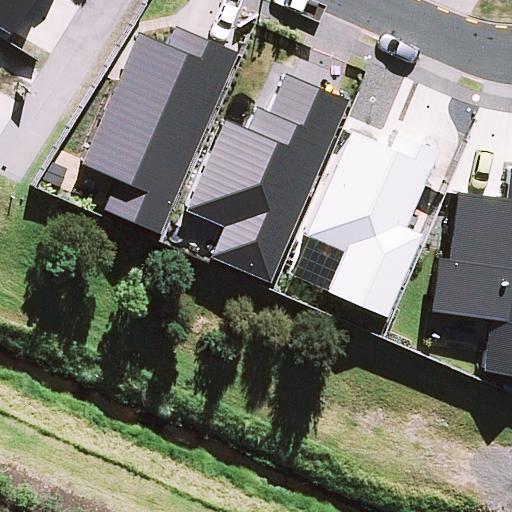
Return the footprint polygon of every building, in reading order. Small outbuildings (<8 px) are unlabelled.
[(0,0),(0,33),(7,37),(29,0),(0,0)] [(154,236),(234,56),(171,28),(162,49),(133,36),(76,167),(112,183),(99,212),(154,236)] [(219,229),(205,260),(265,286),(344,102),(279,77),(264,115),(251,110),(242,132),(218,122),(181,212),(219,229)] [(344,135),(285,277),(380,321),(417,236),(400,229),(434,153),(391,135),(383,152),(344,135)] [(511,377),(511,172),(506,172),(502,202),(452,195),(443,260),(433,259),(426,313),(485,322),(478,373),(511,377)]
